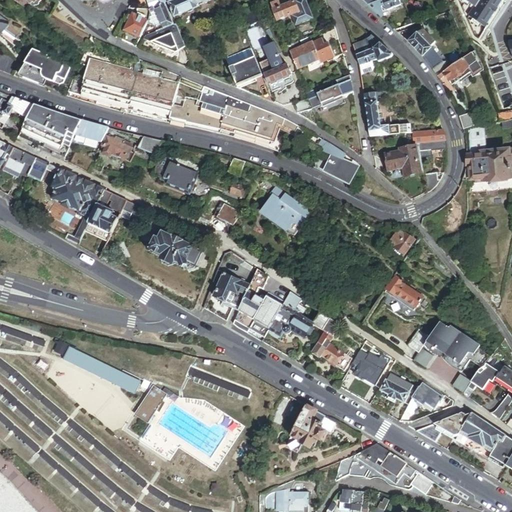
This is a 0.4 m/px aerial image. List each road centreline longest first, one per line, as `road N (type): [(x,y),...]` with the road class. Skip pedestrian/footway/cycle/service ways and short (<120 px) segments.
road 1 (residential): [(351,0),(423,73),(453,127),(455,176),(412,212),(380,211),(270,161),(64,109),(0,82)]
road 2 (tertiary): [(195,322),(395,437)]
road 3 (tertiary): [(0,212),(195,322)]
road 4 (residential): [(195,322),(131,320),(0,289)]
road 5 (residential): [(331,0),(354,69),(370,170)]
road 6 (tertiary): [(395,437),(511,509)]
